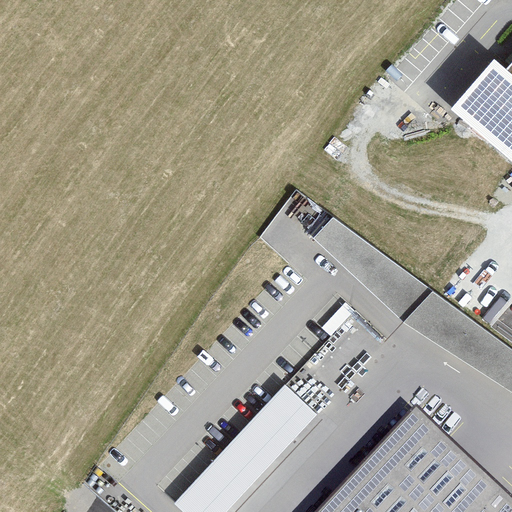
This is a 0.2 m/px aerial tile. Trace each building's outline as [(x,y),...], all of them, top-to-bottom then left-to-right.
[(494,49),(451,97),(511,152),(511,65),(506,60),(494,49)] [(333,211),(314,234),(404,319),(432,286),(333,211)] [(511,344),(432,286),(404,319),(511,390),(511,344)] [(286,381),(175,500),(188,511),(223,511),(318,411),(286,381)] [(511,511),(511,505),(415,415),(324,511),(511,511)]
